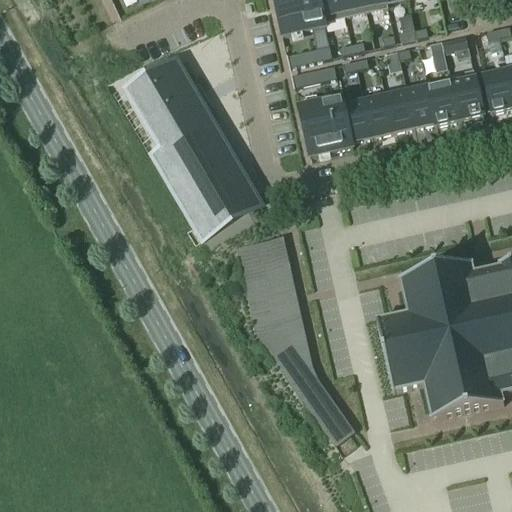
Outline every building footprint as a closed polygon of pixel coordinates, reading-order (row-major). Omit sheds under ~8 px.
[(272,0),(274,8),(278,27),(282,43),(325,33),(324,28),(317,0),(272,0)] [(317,0),(324,28),(345,23),(339,0),(317,0)] [(361,0),(339,0),(345,23),(366,19),(361,0)] [(361,0),(366,19),(388,14),(386,9),(383,0),(361,0)] [(405,0),(383,0),(386,9),(407,5),(405,0)] [(509,32),(497,35),(499,44),(511,41),(509,32)] [(425,33),(414,36),(416,45),(427,42),(425,33)] [(497,35),(485,38),(487,46),(499,44),(497,35)] [(414,36),(398,40),(400,48),(416,45),(414,36)] [(393,41),(381,44),(383,52),(395,50),(393,41)] [(465,42),(441,48),(443,56),(467,51),(465,42)] [(363,48),(351,50),(353,59),(365,56),(363,48)] [(441,48),(429,50),(431,59),(443,56),(441,48)] [(351,50),(339,53),(341,62),(353,59),(351,50)] [(329,52),(321,53),(323,66),(332,64),(329,52)] [(321,53),(312,55),(315,68),(323,66),(321,53)] [(312,55),(304,57),(306,70),(315,68),(312,55)] [(408,55),(397,58),(399,66),(410,64),(408,55)] [(304,57),(295,59),(298,71),(306,70),(304,57)] [(397,58),(385,60),(387,69),(399,66),(397,58)] [(295,59),(287,61),(290,73),(291,73),(298,71),(295,59)] [(366,65),(355,67),(357,76),(368,73),(366,65)] [(355,67),(343,70),(345,79),(357,76),(355,67)] [(152,85),(129,99),(162,155),(152,160),(202,246),(208,256),(253,230),(247,220),(260,212),(210,127),(201,112),(209,108),(198,90),(190,94),(177,71),(170,75),(167,69),(149,80),(152,85)] [(334,72),(325,74),(328,86),(336,84),(334,72)] [(491,76),(481,78),(490,116),(491,119),(511,114),(511,100),(506,73),(491,76)] [(325,74),(317,76),(319,88),(328,86),(325,74)] [(470,76),(448,81),(449,86),(450,86),(459,127),(483,121),(482,117),(473,75),(470,76)] [(317,76),(308,78),(311,90),(319,88),(317,76)] [(308,78),(300,79),(303,92),(311,90),(308,78)] [(300,79),(291,81),(294,93),(298,93),(303,92),(300,79)] [(427,91),(426,91),(435,129),(434,130),(435,132),(459,127),(450,86),(449,86),(427,91)] [(427,88),(405,93),(414,134),(434,130),(435,129),(426,91),(427,91),(427,88)] [(405,93),(384,98),(393,139),(414,134),(405,93)] [(384,98),(362,103),(363,107),(364,107),(372,144),(393,139),(384,98)] [(341,102),(298,112),(301,128),(305,147),(309,163),(353,153),(352,148),(351,148),(343,112),(341,102)] [(343,112),(351,148),(352,148),(372,144),(364,107),(363,107),(343,112)] [(355,436),(317,382),(313,371),(283,241),(236,251),(256,337),(335,449),(355,436)] [(397,321),(378,325),(394,398),(414,394),(423,392),(430,424),(504,408),(502,400),(511,397),(511,265),(497,269),(498,272),(486,274),(474,277),(472,270),(399,286),(406,319),(397,321)]
